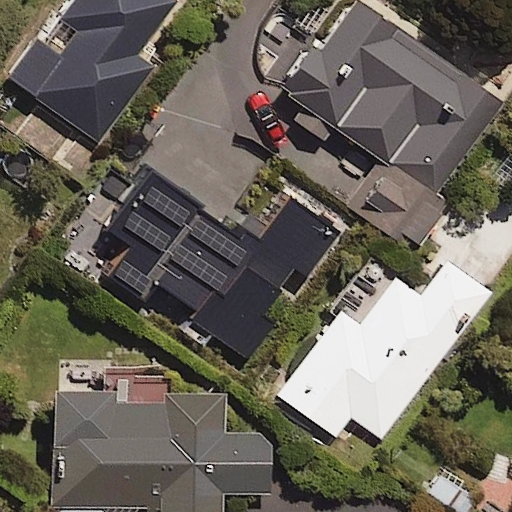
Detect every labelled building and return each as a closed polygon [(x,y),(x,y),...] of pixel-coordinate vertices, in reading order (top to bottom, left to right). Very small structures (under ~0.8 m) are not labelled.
[(157,0),(51,0),(30,31),(25,27),(0,62),(0,70),(94,134),(146,58),(127,45),(157,0)] [(301,21),(266,72),(302,98),(290,115),(320,135),(331,120),(379,154),(347,199),(397,234),(497,91),(365,0),(334,0),(314,30),(301,21)] [(235,218),(231,215),(226,222),(130,162),(97,215),(123,231),(101,266),(136,288),(147,271),(192,299),(184,313),(243,349),(266,311),(259,306),(286,262),(303,272),(333,224),(279,191),(261,220),(241,208),(235,218)] [(481,277),(433,244),(409,280),(384,264),(350,313),(330,299),(269,388),(330,430),(343,410),(375,431),(481,277)] [(121,380),(120,369),(40,371),(41,431),(51,446),(52,499),(151,496),(151,511),(214,511),(214,484),(262,482),(260,419),(214,420),(213,378),(121,380)] [(474,490),(437,465),(422,486),(460,511),(474,490)]
